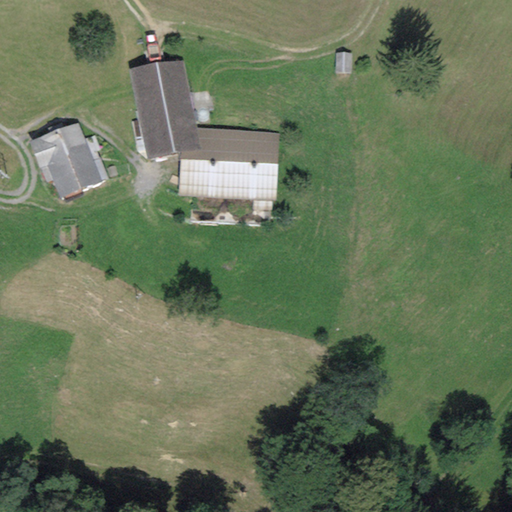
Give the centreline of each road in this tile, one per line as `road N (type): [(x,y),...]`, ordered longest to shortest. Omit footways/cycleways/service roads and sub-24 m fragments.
road 1 (track): [(132,0),(147,21),(294,55),(346,39),(375,0)]
road 2 (track): [(0,462),(60,462),(186,490),(225,511)]
road 3 (track): [(11,140),(67,112),(84,116),(127,150),(145,202)]
road 4 (track): [(417,511),(511,393)]
